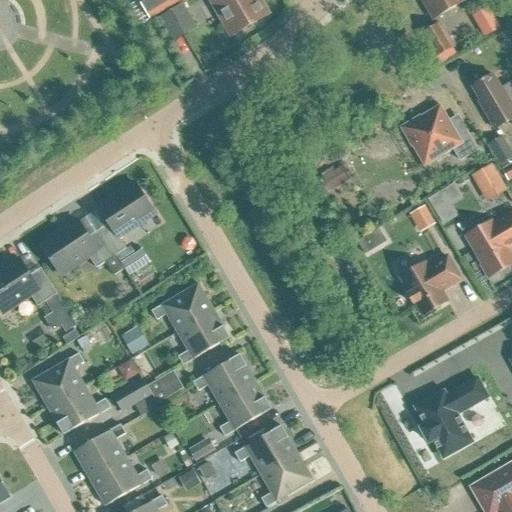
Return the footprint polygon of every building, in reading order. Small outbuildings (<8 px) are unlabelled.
[(138,0),(150,19),(182,0),(138,0)] [(213,2),(200,10),(213,34),(227,26),(233,36),(267,15),(258,0),(214,0),(213,1),(213,2)] [(424,0),(426,2),(423,4),(433,20),(465,1),(464,0),(424,0)] [(171,40),(195,26),(183,5),(159,19),(171,40)] [(484,37),(500,28),(488,7),(472,17),(484,37)] [(435,58),(454,47),(440,24),(421,35),(435,58)] [(501,89),(493,76),(472,88),(480,102),(479,103),(494,130),(511,119),(511,104),(503,89),(501,89)] [(446,122),(439,110),(421,121),(419,119),(402,128),(412,145),(414,144),(425,162),(452,147),(460,161),(477,151),(466,132),(468,131),(459,115),(446,122)] [(500,166),(511,158),(511,151),(503,136),(488,145),(500,166)] [(509,180),(511,178),(511,163),(502,169),(509,180)] [(330,192),(351,180),(343,165),(322,177),(330,192)] [(506,191),(491,165),(471,177),(486,203),(506,191)] [(452,206),(463,199),(454,184),(427,200),(443,225),(458,216),(452,206)] [(97,232),(114,257),(125,249),(117,237),(154,213),(135,185),(99,209),(109,224),(97,232)] [(420,233),(435,224),(424,206),(409,215),(420,233)] [(511,247),(511,213),(493,224),(492,222),(466,237),(490,277),(511,263),(511,255),(509,250),(511,247)] [(123,271),(114,257),(97,232),(89,237),(79,222),(42,247),(60,275),(88,256),(96,268),(105,262),(114,276),(123,271)] [(380,226),(359,238),(367,251),(387,239),(380,226)] [(150,264),(141,249),(120,262),(130,277),(150,264)] [(461,280),(447,257),(428,269),(425,264),(401,278),(410,294),(408,295),(414,305),(416,304),(423,316),(447,302),(441,292),(461,280)] [(41,269),(31,276),(21,260),(0,273),(0,310),(2,313),(30,295),(38,307),(45,302),(54,315),(45,321),(53,332),(61,327),(64,331),(76,323),(57,295),(57,294),(41,269)] [(177,333),(214,312),(198,284),(151,312),(157,321),(167,315),(177,333)] [(214,312),(177,333),(188,351),(178,357),(183,366),(230,339),(214,312)] [(149,345),(138,326),(121,336),(132,355),(149,345)] [(85,336),(76,340),(81,349),(89,345),(85,336)] [(48,409),(85,387),(74,369),(84,363),(79,354),(32,381),(48,409)] [(219,404),(256,383),(240,355),(193,383),(198,392),(209,386),(219,404)] [(184,389),(174,371),(147,387),(158,405),(184,389)] [(440,393),(412,409),(422,426),(418,429),(426,443),(430,440),(441,458),(468,442),(452,414),(483,396),(473,378),(442,396),(440,393)] [(122,412),(151,395),(142,379),(113,396),(122,412)] [(256,383),(219,404),(230,422),(219,428),(225,437),(272,410),(256,383)] [(85,387),(48,409),(64,436),(111,408),(105,399),(95,405),(85,387)] [(155,408),(149,398),(135,406),(140,416),(155,408)] [(90,480),(126,458),(116,440),(126,434),(121,425),(74,453),(90,480)] [(261,475),(298,454),(282,427),(235,454),(240,463),(250,457),(261,475)] [(171,450),(178,445),(171,433),(164,438),(171,450)] [(215,451),(209,439),(188,450),(195,462),(215,451)] [(298,454),(261,475),(271,493),(261,499),(266,508),(313,481),(298,454)] [(126,458),(90,480),(105,507),(152,479),(147,470),(137,476),(126,458)] [(170,471),(163,460),(151,466),(157,478),(170,471)] [(216,474),(209,462),(198,468),(205,480),(216,474)] [(511,511),(511,467),(475,489),(488,511),(511,511)] [(201,484),(193,470),(179,478),(186,492),(201,484)] [(158,511),(168,505),(162,496),(135,511),(158,511)]
